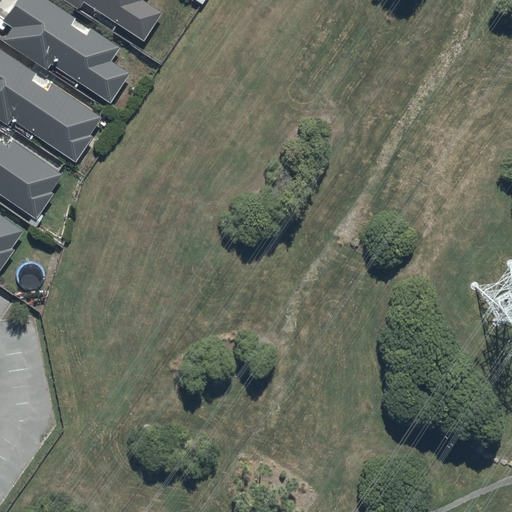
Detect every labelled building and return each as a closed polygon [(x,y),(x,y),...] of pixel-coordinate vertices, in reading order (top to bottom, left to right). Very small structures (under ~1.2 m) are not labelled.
[(0,20),(10,28),(1,41),(42,70),(48,62),(106,104),(127,74),(107,60),(117,47),(50,0),(14,0),(0,20)] [(63,0),(83,14),(88,6),(147,48),(168,18),(148,4),(150,0),(63,0)] [(99,116),(0,51),(0,122),(5,125),(9,119),(72,161),(87,138),(86,138),(99,116)] [(0,133),(0,197),(30,219),(48,194),(44,191),(57,174),(0,133)] [(0,214),(0,266),(11,251),(6,247),(19,227),(0,214)]
